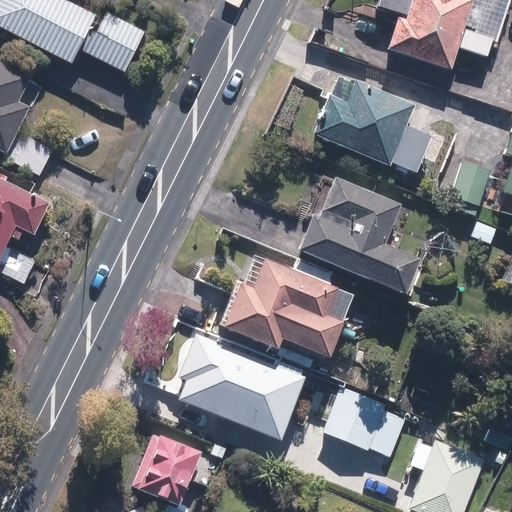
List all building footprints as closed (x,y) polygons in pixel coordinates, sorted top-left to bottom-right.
[(60,0),(0,0),(0,30),(70,66),(95,17),(60,0)] [(395,17),(384,48),(446,69),(469,0),(408,0),(402,20),(395,17)] [(143,34),(107,16),(87,56),(123,74),(143,34)] [(0,153),(3,155),(1,159),(39,178),(52,150),(17,133),(29,109),(17,103),(29,77),(0,63),(0,153)] [(404,126),(412,105),(352,80),(343,101),(327,94),(310,134),(387,166),(389,163),(413,173),(429,136),(404,126)] [(511,127),(504,153),(511,155),(501,189),(511,192),(511,127)] [(490,171),(461,162),(451,196),(480,205),(490,171)] [(332,177),(315,218),(309,215),(295,250),(401,294),(416,259),(382,245),(399,205),(332,177)] [(0,256),(14,228),(31,236),(47,204),(0,182),(0,256)] [(496,228),(474,219),(467,237),(488,246),(496,228)] [(262,258),(250,288),(237,283),(219,327),(274,349),(279,337),(326,357),(341,321),(324,315),(335,288),(262,258)] [(281,441),(307,377),(195,332),(176,378),(184,381),(176,399),(281,441)] [(391,457),(406,420),(382,410),(385,404),(346,388),(343,394),(338,392),(322,431),(368,450),(369,448),(391,457)] [(175,504),(197,450),(153,433),(132,486),(175,504)] [(411,511),(460,511),(481,460),(432,441),(408,502),(406,510),(411,511)]
